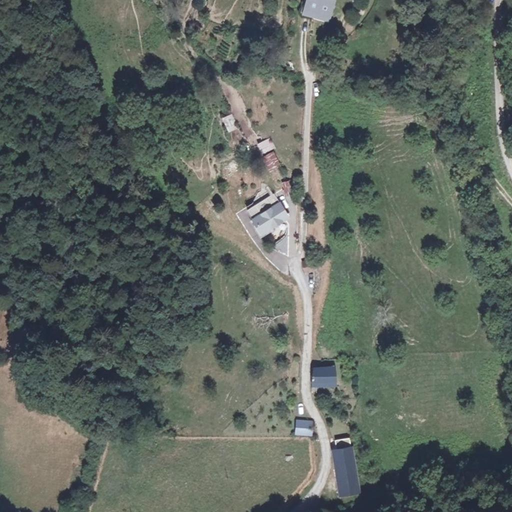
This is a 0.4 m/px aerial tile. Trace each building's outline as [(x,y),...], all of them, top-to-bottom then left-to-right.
[(308,0),(307,9),(329,13),(331,0),(308,0)] [(329,17),(329,13),(307,9),(306,14),(329,17)] [(232,113),(222,117),(228,132),(238,128),(232,113)] [(262,154),(275,149),(270,138),(257,144),(262,154)] [(273,154),(266,158),(272,170),(279,168),(273,154)] [(293,181),(284,183),(286,196),(295,194),(293,181)] [(250,206),(260,231),(288,218),(282,203),(266,209),(262,201),(250,206)] [(304,263),(307,274),(322,267),(319,257),(304,263)] [(314,368),(314,383),(338,383),(337,369),(314,368)] [(301,421),(300,434),(315,434),(315,422),(301,421)] [(341,479),(358,476),(353,445),(346,446),(346,451),(337,451),(341,479)] [(360,489),(358,476),(341,479),(343,493),(360,489)]
